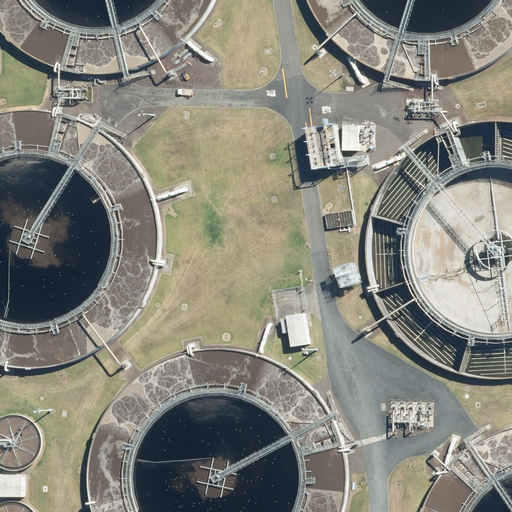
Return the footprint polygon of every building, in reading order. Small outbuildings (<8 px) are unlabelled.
[(0,0),(0,29),(7,38),(24,53),(43,64),(64,72),(86,76),(109,76),(131,72),(152,64),(171,53),(188,39),(202,22),(214,3),(214,0),(0,0)] [(392,82),(414,86),(426,87),(437,86),(460,82),(481,75),(501,63),(511,54),(511,0),(302,0),(307,11),(318,31),(333,48),(351,63),(370,75),(392,82)] [(0,370),(20,374),(32,374),(43,374),(65,370),(87,362),(106,351),(124,336),(139,318),(150,299),(158,277),(162,254),(162,232),(158,209),(150,188),(139,168),(124,150),(107,136),(87,124),(65,116),(43,112),(20,112),(0,115),(0,370)] [(461,379),(483,383),(495,383),(506,383),(511,381),(511,122),(506,121),(483,121),(461,125),(439,133),(420,144),(402,159),(387,177),(376,196),(368,218),(364,240),(364,263),(368,286),(376,307),(387,327),(402,345),(419,359),(439,371),(461,379)] [(377,126),(345,124),(344,151),(375,152),(377,126)] [(340,127),(306,131),(312,176),(345,172),(340,127)] [(354,211),(324,216),(326,231),(356,226),(354,211)] [(274,300),(274,308),(289,308),(289,300),(274,300)] [(285,334),(291,334),(293,350),(312,347),(307,314),(288,317),(289,320),(283,321),(285,334)] [(347,511),(348,510),(352,488),(352,465),(348,442),(340,421),(329,401),(314,384),(297,369),(277,357),(255,350),(233,346),(210,346),(188,350),(166,357),(146,369),(129,383),(114,401),(103,421),(95,442),(91,465),(91,488),(95,510),(95,511),(347,511)] [(42,450),(43,441),(42,433),(37,425),(31,419),(23,415),(13,414),(4,416),(0,418),(0,464),(6,468),(15,470),(24,468),(31,464),(38,458),(42,450)] [(511,511),(511,426),(510,427),(488,435),(468,446),(451,461),(436,479),(425,498),(419,511),(511,511)] [(1,498),(24,499),(25,477),(2,476),(1,498)]
